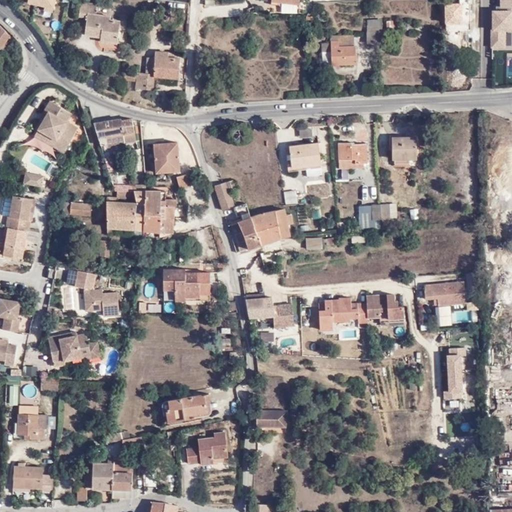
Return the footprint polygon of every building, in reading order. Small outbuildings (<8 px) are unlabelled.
[(54,12),(56,0),(18,0),(17,5),(54,12)] [(445,1),(446,20),(471,20),(470,0),(460,0),(460,1),(445,1)] [(511,0),(493,0),(494,11),(511,10),(511,0)] [(97,15),(98,5),(81,3),(80,17),(87,18),(85,35),(102,37),(101,42),(118,44),(120,21),(111,20),(112,16),(97,15)] [(491,49),(506,49),(506,35),(511,34),(511,12),(491,13),(491,49)] [(365,44),(381,44),(381,20),(368,22),(365,35),(365,44)] [(0,28),(0,47),(3,50),(12,37),(0,28)] [(330,33),(330,41),(339,41),(339,46),(355,46),(355,36),(342,35),(342,33),(330,33)] [(321,41),(321,52),(330,51),(330,41),(321,41)] [(339,41),(330,41),(330,51),(331,64),(355,63),(355,46),(339,46),(339,41)] [(147,57),(145,74),(144,87),(149,87),(153,87),(154,76),(179,78),(180,58),(174,57),(174,52),(155,51),(154,57),(147,57)] [(321,64),(331,64),(330,51),(321,52),(321,64)] [(145,74),(136,72),(136,74),(135,81),(135,89),(149,90),(149,87),(144,87),(145,74)] [(41,121),(52,102),(48,100),(38,119),(41,121)] [(55,139),(52,145),(63,151),(77,127),(66,121),(70,112),(52,102),(41,121),(37,129),(55,139)] [(93,123),(100,145),(107,144),(105,136),(123,133),(121,120),(120,118),(94,123),(93,123)] [(135,141),(132,118),(131,118),(121,120),(123,133),(124,143),(135,141)] [(33,135),(52,145),(55,139),(37,129),(33,135)] [(312,129),(299,130),(300,138),(313,137),(312,129)] [(393,137),(393,159),(417,159),(417,137),(393,137)] [(179,170),(176,141),(152,144),(155,173),(179,170)] [(307,165),(321,164),(319,143),(290,145),(292,166),(307,165)] [(338,143),(340,167),(360,167),(360,163),(367,163),(366,145),(352,146),(352,143),(338,143)] [(126,150),(127,159),(135,158),(135,152),(131,153),(131,149),(126,150)] [(321,174),(321,164),(307,165),(308,175),(321,174)] [(24,184),(42,187),(43,177),(26,174),(24,184)] [(189,187),(187,174),(177,176),(180,187),(189,187)] [(232,179),(215,184),(223,209),(234,206),(229,190),(235,187),(232,179)] [(133,190),(146,190),(145,182),(131,183),(132,190),(133,190)] [(132,229),(132,237),(143,237),(143,230),(146,190),(133,190),(135,198),(136,203),(134,203),(132,229)] [(146,190),(143,230),(158,231),(160,198),(165,198),(165,190),(146,190)] [(296,191),(285,192),(286,203),(297,203),(296,191)] [(30,211),(33,198),(14,196),(10,217),(8,217),(6,227),(5,227),(3,235),(7,236),(4,255),(21,258),(26,230),(29,231),(31,220),(32,220),(34,211),(30,211)] [(111,227),(132,229),(134,203),(117,202),(117,197),(116,197),(106,197),(107,233),(110,233),(111,227)] [(158,232),(174,232),(175,205),(166,204),(165,198),(160,198),(158,231),(158,232)] [(90,216),(91,205),(64,202),(63,213),(90,216)] [(248,219),(240,221),(232,223),(239,249),(260,243),(252,215),(249,202),(240,205),(234,206),(237,216),(239,216),(246,214),(248,219)] [(397,203),(380,204),(381,218),(397,218),(397,203)] [(374,204),(360,205),(361,230),(374,229),(374,218),(374,204)] [(281,208),(252,215),(260,243),(289,235),(286,225),(283,214),(281,208)] [(289,212),(283,214),(286,225),(292,223),(289,212)] [(306,239),(308,249),(309,249),(322,248),(320,237),(306,239)] [(108,257),(108,240),(100,239),(100,255),(108,257)] [(198,297),(198,273),(184,273),(183,270),(161,271),(162,302),(184,301),(184,298),(198,297)] [(93,289),(94,274),(77,271),(74,287),(83,289),(85,310),(96,309),(97,307),(102,306),(102,309),(102,315),(118,314),(117,292),(102,294),(101,289),(93,289)] [(207,272),(198,273),(198,297),(184,298),(184,301),(209,300),(207,272)] [(436,300),(437,307),(449,306),(464,305),(462,285),(423,287),(424,300),(431,300),(436,300)] [(270,293),(244,295),(248,318),(274,315),(271,297),(277,297),(275,289),(270,290),(270,293)] [(366,296),(366,305),(367,316),(381,316),(381,321),(390,321),(390,318),(407,317),(405,306),(400,306),(399,300),(396,300),(396,294),(388,295),(388,302),(380,302),(379,295),(366,296)] [(18,310),(18,302),(0,298),(0,315),(3,316),(1,329),(16,332),(18,319),(16,319),(18,310)] [(367,316),(366,305),(350,305),(350,301),(338,300),(338,303),(324,303),(324,311),(319,311),(319,332),(333,332),(336,331),(350,331),(350,323),(357,323),(357,326),(367,326),(367,316)] [(279,309),(280,317),(291,316),(290,308),(279,309)] [(455,322),(478,321),(477,309),(454,311),(455,322)] [(291,316),(280,317),(273,318),(274,325),(291,324),(291,316)] [(407,324),(407,317),(390,318),(390,321),(381,321),(381,326),(407,324)] [(60,338),(59,335),(48,337),(53,361),(63,358),(64,361),(72,359),(90,356),(88,344),(86,333),(77,335),(60,338)] [(7,340),(0,339),(0,360),(4,361),(3,365),(11,366),(15,345),(6,343),(7,340)] [(97,343),(88,344),(90,356),(72,359),(73,362),(100,357),(97,343)] [(447,397),(464,396),(460,346),(443,347),(447,397)] [(26,373),(36,373),(37,364),(26,364),(26,373)] [(58,390),(59,376),(40,376),(40,389),(58,390)] [(209,391),(202,392),(205,409),(185,413),(185,417),(211,412),(212,409),(209,391)] [(205,409),(202,392),(164,399),(166,407),(163,408),(165,421),(185,417),(185,413),(205,409)] [(273,409),(254,409),(253,425),(283,425),(283,410),(273,409)] [(18,434),(26,434),(30,434),(30,438),(45,439),(45,428),(46,428),(47,414),(19,413),(18,434)] [(228,456),(225,430),(213,432),(214,435),(197,438),(198,446),(185,448),(188,464),(200,462),(201,464),(214,463),(214,458),(228,456)] [(112,433),(113,440),(121,438),(122,438),(120,431),(112,433)] [(137,446),(135,436),(122,438),(121,438),(121,450),(137,446)] [(87,487),(112,488),(113,463),(113,457),(107,457),(107,462),(93,462),(93,469),(85,469),(84,487),(87,487)] [(113,463),(112,488),(132,488),(133,463),(113,463)] [(53,490),(53,475),(42,474),(43,466),(14,466),(14,487),(30,488),(42,488),(42,490),(53,490)] [(87,500),(87,487),(84,487),(77,487),(76,500),(87,500)] [(112,488),(112,497),(132,497),(132,488),(112,488)] [(510,492),(495,493),(495,503),(510,503),(510,492)] [(175,511),(177,509),(177,505),(166,503),(152,502),(149,511),(175,511)] [(263,511),(264,504),(250,503),(249,511),(263,511)]
